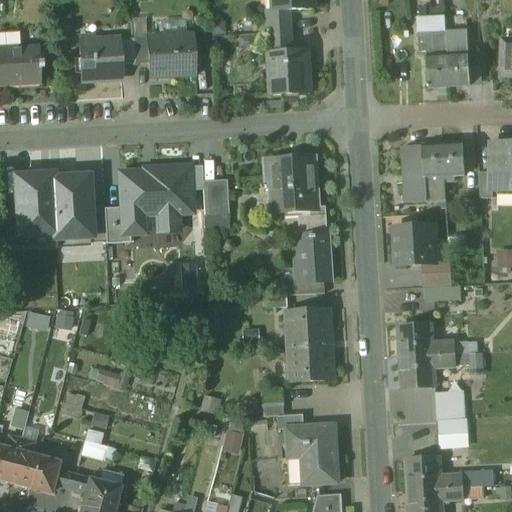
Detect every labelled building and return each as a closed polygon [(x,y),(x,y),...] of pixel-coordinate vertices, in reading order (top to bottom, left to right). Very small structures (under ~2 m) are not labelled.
[(314,0),(274,0),(275,12),(315,10),(314,0)] [(441,28),(463,29),(463,16),(441,15),(441,28)] [(291,20),(268,21),(269,35),(292,34),(291,20)] [(468,33),(448,34),(451,89),(452,89),(452,90),(472,88),(468,33)] [(292,34),(269,35),(270,53),(293,52),(292,34)] [(448,34),(419,36),(420,53),(428,53),(428,57),(430,91),(451,90),(451,89),(448,34)] [(192,36),(148,39),(149,64),(150,77),(194,75),(192,36)] [(148,39),(133,40),(135,65),(149,64),(148,39)] [(133,40),(120,41),(121,66),(135,65),(133,40)] [(120,41),(79,43),(81,81),(122,79),(121,66),(120,41)] [(511,43),(502,43),(502,80),(511,80),(511,43)] [(37,48),(0,50),(0,84),(39,83),(39,70),(41,70),(41,63),(38,63),(37,48)] [(293,52),(270,53),(272,98),(311,96),(308,51),(293,52)] [(462,144),(442,145),(444,185),(453,184),(453,179),(464,178),(462,144)] [(426,204),(424,181),(436,180),(436,186),(444,185),(442,145),(421,147),(421,148),(401,149),(405,205),(426,204)] [(511,145),(493,145),(492,175),(492,191),(493,191),(511,191),(511,145)] [(314,160),(266,163),(267,183),(280,182),(283,214),(301,213),(304,263),(298,269),(299,286),(325,284),(331,284),(326,209),(318,210),(314,160)] [(146,234),(145,216),(158,216),(159,233),(179,232),(178,215),(192,214),(189,168),(154,170),(154,174),(142,175),(142,173),(120,174),(121,209),(123,236),(130,235),(146,234)] [(492,175),(479,175),(480,201),(493,201),(493,191),(492,191),(492,175)] [(52,180),(53,180),(53,176),(15,178),(17,208),(19,238),(20,238),(55,236),(52,180)] [(89,208),(88,178),(53,180),(52,180),(55,236),(55,240),(90,238),(91,238),(89,208)] [(226,185),(202,186),(204,216),(228,215),(226,185)] [(103,207),(89,208),(91,238),(90,238),(90,244),(105,243),(103,210),(103,207)] [(17,208),(3,209),(5,245),(20,244),(20,238),(19,238),(17,208)] [(121,209),(103,210),(105,243),(105,246),(131,244),(130,235),(123,236),(121,209)] [(228,215),(204,216),(205,231),(229,229),(228,215)] [(434,228),(394,230),(396,269),(422,268),(436,267),(436,264),(434,228)] [(464,240),(448,241),(448,251),(465,250),(464,240)] [(436,267),(422,268),(424,292),(452,290),(449,263),(436,264),(436,267)] [(298,269),(283,270),(285,297),(287,297),(288,297),(300,296),(299,286),(298,269)] [(325,284),(299,286),(300,296),(325,296),(325,284)] [(285,297),(265,299),(265,310),(288,309),(288,297),(287,297),(285,297)] [(28,312),(27,328),(49,330),(50,314),(28,312)] [(72,337),(74,314),(52,312),(51,335),(72,337)] [(329,312),(287,314),(291,385),(333,383),(329,312)] [(431,327),(399,329),(400,359),(433,358),(432,346),(431,327)] [(453,344),(432,346),(433,358),(453,356),(453,344)] [(453,356),(433,358),(434,369),(454,368),(453,356)] [(479,356),(469,357),(470,377),(481,376),(479,356)] [(433,358),(400,359),(402,390),(435,388),(434,369),(433,358)] [(125,386),(127,374),(99,369),(97,381),(125,386)] [(283,391),(261,392),(261,403),(283,402),(283,391)] [(284,407),(263,408),(263,419),(277,418),(284,418),(284,407)] [(26,426),(28,410),(17,408),(14,425),(26,426)] [(108,429),(110,412),(93,411),(92,427),(108,429)] [(284,418),(277,418),(278,432),(285,431),(285,430),(304,429),(304,416),(284,418)] [(463,422),(437,423),(438,437),(464,435),(463,422)] [(304,429),(285,430),(285,431),(287,460),(302,459),(304,486),(338,485),(335,427),(304,429)] [(228,430),(224,448),(238,451),(242,434),(228,430)] [(98,435),(87,432),(84,442),(96,446),(98,435)] [(21,440),(8,437),(4,450),(17,453),(21,440)] [(33,444),(21,440),(17,453),(30,456),(33,444)] [(96,446),(84,442),(80,457),(101,463),(105,448),(96,446)] [(4,450),(0,448),(0,482),(9,484),(17,453),(4,450)] [(30,456),(17,453),(9,484),(29,490),(37,458),(30,456)] [(57,464),(37,458),(29,490),(49,495),(51,486),(55,472),(57,464)] [(439,459),(406,461),(408,492),(441,490),(440,478),(439,459)] [(75,477),(55,472),(51,486),(71,492),(75,477)] [(122,477),(101,472),(98,483),(119,489),(122,477)] [(89,480),(75,477),(71,492),(85,495),(89,480)] [(460,477),(440,478),(441,490),(461,488),(460,477)] [(98,483),(89,480),(85,495),(81,507),(98,511),(113,511),(119,489),(98,483)] [(461,488),(441,490),(441,502),(462,500),(461,488)] [(441,490),(408,492),(409,511),(442,511),(441,502),(441,490)] [(342,511),(342,496),(318,498),(313,511),(342,511)]
